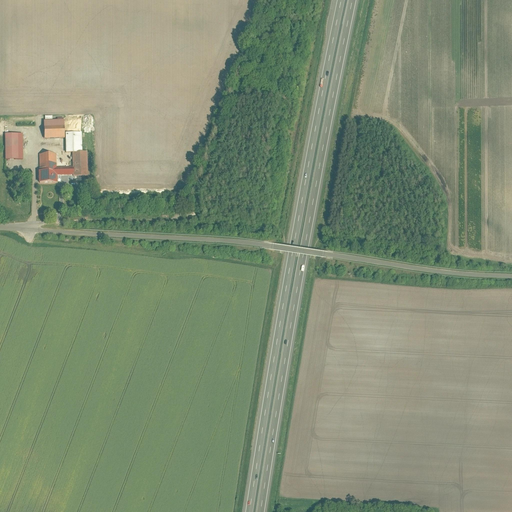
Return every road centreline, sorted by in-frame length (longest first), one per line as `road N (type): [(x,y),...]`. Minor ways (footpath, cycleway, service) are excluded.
road 1 (motorway): [(260,511),(352,0)]
road 2 (motorway): [(341,0),(249,511)]
road 3 (unclassified): [(511,277),(190,239)]
road 4 (residential): [(190,239),(0,227)]
